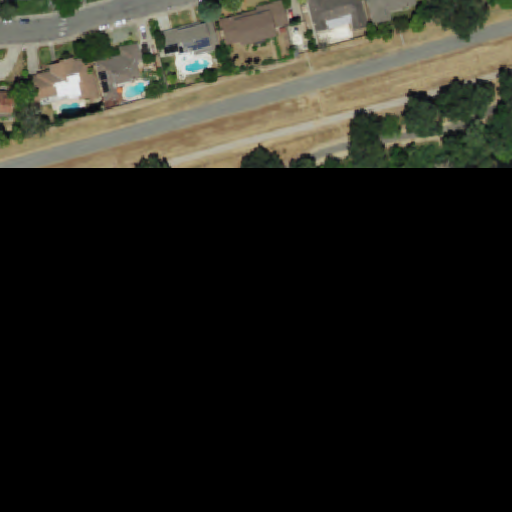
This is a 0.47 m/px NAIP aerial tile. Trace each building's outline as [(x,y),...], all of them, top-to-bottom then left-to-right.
[(305,0),(314,33),(351,24),(352,31),(367,27),(360,0),(305,0)] [(365,0),(371,26),(392,22),(390,12),(415,7),(413,0),(365,0)] [(218,18),(225,48),(275,37),(273,28),(287,25),(281,3),(218,18)] [(158,33),(164,58),(194,51),(195,55),(219,50),(212,20),(158,33)] [(118,48),(119,54),(94,61),(104,101),(119,97),(115,85),(140,79),(136,63),(142,61),(137,43),(118,48)] [(28,76),(34,105),(80,95),(81,102),(97,99),(89,56),(47,65),(48,72),(28,76)] [(0,89),(0,114),(10,115),(11,90),(0,89)]
